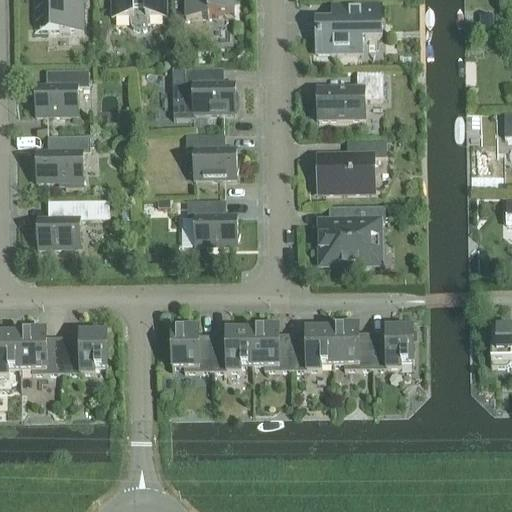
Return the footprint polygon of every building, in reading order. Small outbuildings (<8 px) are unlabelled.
[(46,0),(47,35),(82,34),(81,0),(46,0)] [(165,0),(111,0),(112,21),(130,21),(130,26),(130,27),(131,28),(131,29),(132,31),(134,32),(136,34),(138,34),(140,34),(142,34),(143,34),(144,33),(146,31),(147,29),(148,28),(148,27),(148,26),(148,20),(166,20),(165,0)] [(234,17),(233,0),(185,0),(186,22),(209,22),(209,18),(234,17)] [(381,41),(381,9),(333,10),(333,25),(312,25),(312,26),(317,26),(317,58),(361,57),(361,42),(382,42),(382,41),(381,41)] [(491,18),(480,18),(480,33),(491,33),(491,18)] [(236,118),(236,111),(237,109),(237,107),(238,105),(238,103),(238,101),(237,99),(236,97),(235,95),(235,88),(224,89),(224,73),(173,74),(173,90),(175,90),(176,122),(173,122),(173,124),(194,124),(194,118),(236,118)] [(89,92),(89,75),(46,76),(46,91),(35,92),(35,98),(34,100),(34,101),(34,103),(33,105),(33,106),(34,109),(34,111),(35,112),(36,114),(36,121),(79,120),(78,92),(89,92)] [(318,95),(318,125),(365,124),(364,104),(383,104),(383,77),(357,77),(357,94),(318,95)] [(145,119),(136,121),(140,135),(148,133),(145,119)] [(194,156),(194,184),(237,184),(237,177),(238,175),(238,173),(239,170),(239,169),(238,166),(238,165),(238,163),(236,161),(236,154),(225,154),(225,140),(186,140),(186,156),(194,156)] [(90,158),(90,141),(48,141),(48,157),(36,157),(37,164),(35,167),(35,168),(35,170),(35,172),(35,175),(35,176),(36,179),(37,180),(37,187),(65,186),(65,193),(84,193),(83,158),(90,158)] [(319,197),(379,196),(379,195),(373,195),(373,163),(386,162),(386,146),(347,146),(347,162),(319,162),(319,197)] [(170,204),(158,205),(158,213),(170,212),(170,204)] [(109,224),(109,206),(49,207),(49,224),(37,224),(38,231),(37,233),(36,235),(36,237),(36,239),(36,242),(36,244),(37,246),(38,247),(38,254),(81,253),(80,225),(109,224)] [(194,223),(195,251),(238,251),(238,244),(239,242),(239,240),(240,238),(240,235),(240,234),(239,232),(238,230),(237,228),(237,221),(226,221),(226,206),(187,206),(187,223),(194,223)] [(132,210),(122,211),(122,225),(133,225),(132,210)] [(385,211),(329,212),(329,224),(320,225),(320,270),(380,269),(380,267),(379,227),(385,226),(385,211)] [(497,327),(490,327),(491,371),(498,371),(505,371),(508,370),(510,368),(510,366),(511,365),(511,332),(510,333),(509,330),(507,328),(504,327),(497,327)] [(417,328),(392,328),(392,333),(386,333),(386,338),(372,338),(373,374),(401,374),(401,369),(412,369),(412,374),(413,374),(412,329),(417,329),(417,328)] [(312,329),(312,334),(306,334),(306,339),(292,339),(293,376),(322,375),(321,371),(332,370),(332,375),(333,375),(332,329),(312,329)] [(358,329),(332,329),(333,375),(334,375),(334,370),(344,370),(344,375),(373,374),(372,338),(358,338),(358,329)] [(232,331),(232,335),(226,335),(226,340),(212,341),(213,377),(241,377),(242,372),(252,372),(252,376),(253,376),(252,330),(232,331)] [(278,330),(252,330),(253,376),(254,376),(254,372),(264,371),(264,376),(293,376),(292,339),(278,340),(278,330)] [(198,331),(167,332),(167,333),(172,333),(172,378),(174,378),(174,373),(184,373),(184,377),(213,377),(212,341),(199,341),(198,331)] [(106,334),(111,334),(111,332),(86,333),(86,337),(80,337),(80,342),(63,343),(63,379),(95,379),(95,374),(105,374),(106,379),(107,379),(106,334)] [(20,380),(20,334),(0,333),(0,380),(9,380),(9,375),(19,375),(19,380),(20,380)] [(46,333),(20,334),(20,380),(21,380),(21,375),(31,375),(31,380),(63,379),(63,343),(46,343),(46,333)]
